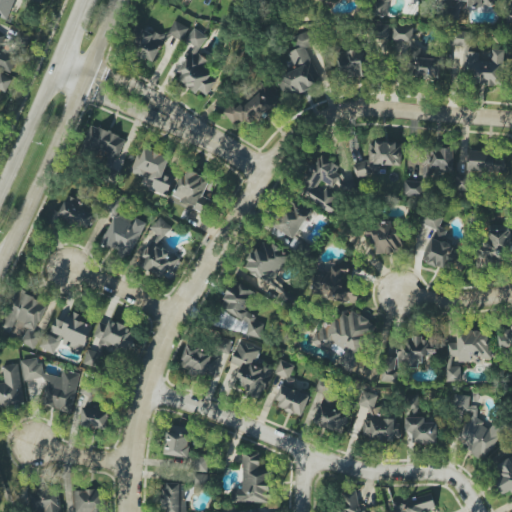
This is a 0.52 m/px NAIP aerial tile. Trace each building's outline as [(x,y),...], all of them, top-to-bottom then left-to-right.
[(0,0),(0,17),(8,20),(15,0),(25,0),(41,6),(43,0),(0,0)] [(388,0),(379,0),(375,0),(375,15),(387,16),(388,0)] [(188,27),(174,21),(169,34),(183,40),(188,27)] [(390,42),(390,25),(375,25),(374,42),(390,42)] [(415,28),(392,27),(392,43),(400,43),(399,76),(439,77),(439,58),(419,58),(419,46),(415,46),(415,28)] [(154,62),(165,38),(142,28),(131,52),(154,62)] [(207,37),(193,28),(186,40),(195,46),(175,78),(206,97),(217,79),(204,70),(210,61),(197,53),(207,37)] [(295,71),(277,78),(284,97),(320,84),(307,47),(318,43),(313,30),(295,36),(299,48),(288,52),(295,71)] [(470,31),(453,31),(453,46),(470,46),(470,31)] [(0,67),(11,72),(19,53),(2,46),(6,36),(0,33),(0,67)] [(503,50),(491,49),(491,61),(479,61),(479,52),(464,52),(463,76),(472,76),(471,84),(502,85),(503,50)] [(367,75),(366,51),(338,51),(338,76),(367,75)] [(0,88),(6,92),(13,79),(1,73),(0,73),(0,88)] [(225,114),(234,125),(243,117),(251,127),(281,102),(275,95),(271,98),(260,85),(225,114)] [(121,156),(125,135),(88,128),(85,149),(121,156)] [(401,166),(402,143),(370,141),(369,163),(356,162),(355,177),(384,179),(385,165),(401,166)] [(130,173),(153,181),(150,190),(167,196),(173,178),(164,175),(170,157),(144,148),(142,156),(137,154),(130,173)] [(453,172),(454,148),(433,148),(433,154),(422,154),(422,171),(453,172)] [(469,172),(503,175),(504,165),(495,164),(497,153),(470,150),(468,175),(458,174),(457,190),(468,191),(469,172)] [(300,195),(330,214),(341,198),(326,188),(324,191),(318,187),(322,181),(333,188),(335,185),(348,193),(355,183),(343,176),(345,172),(318,156),(301,184),(305,186),(300,195)] [(207,214),(212,200),(210,199),(216,180),(184,170),(173,202),(207,214)] [(422,197),(422,181),(404,181),(404,196),(422,197)] [(58,219),(89,231),(97,208),(66,197),(58,219)] [(294,239),(311,210),(292,199),(271,234),(278,239),(282,232),(294,239)] [(448,230),(439,226),(443,218),(427,210),(421,222),(436,230),(432,237),(442,242),(448,230)] [(101,245),(130,258),(145,224),(116,211),(101,245)] [(180,257),(171,252),(160,241),(170,230),(171,228),(161,217),(150,228),(155,233),(137,265),(166,279),(172,273),(180,257)] [(375,255),(401,252),(398,222),(366,225),(367,236),(373,236),(375,255)] [(509,226),(486,226),(486,242),(479,243),(479,266),(510,265),(509,226)] [(444,269),(452,245),(431,238),(423,261),(444,269)] [(274,242),(269,247),(266,243),(244,261),(264,286),(273,278),(270,275),(289,260),(274,242)] [(315,271),(312,298),(350,302),(354,265),(331,263),(330,273),(315,271)] [(249,320),(246,335),(260,338),(263,325),(255,323),(257,315),(247,312),(252,289),(228,284),(221,314),(249,320)] [(48,303),(18,290),(1,330),(11,335),(16,323),(27,328),(21,343),(35,349),(41,335),(35,333),(48,303)] [(371,320),(338,310),(333,326),(321,322),(313,346),(332,352),(333,346),(344,349),(339,365),(355,369),(371,320)] [(82,352),(95,321),(70,311),(66,322),(55,318),(42,348),(55,353),(59,343),(82,352)] [(135,329),(110,320),(108,325),(100,322),(94,337),(127,350),(135,329)] [(496,331),(499,349),(511,346),(511,323),(511,324),(511,329),(496,331)] [(446,381),(461,382),(461,367),(451,367),(451,362),(470,362),(470,357),(490,357),(490,333),(457,332),(457,343),(447,343),(446,381)] [(232,340),(221,338),(219,352),(230,354),(232,340)] [(400,383),(401,366),(421,368),(422,355),(435,356),(437,340),(408,338),(407,351),(398,350),(397,358),(385,357),(383,381),(400,383)] [(261,347),(239,339),(230,363),(242,367),(236,384),(250,389),(248,395),(261,399),(271,370),(255,364),(261,347)] [(213,374),(219,359),(188,345),(179,366),(204,377),(206,371),(213,374)] [(80,374),(62,370),(61,377),(44,373),(42,363),(28,359),(21,360),(23,380),(32,379),(47,383),(42,400),(43,406),(71,412),(80,374)] [(294,366),(280,360),(275,374),(284,378),(273,404),(302,416),(310,396),(291,389),(295,379),(290,377),(294,366)] [(0,408),(24,405),(18,363),(3,366),(5,382),(1,383),(0,377),(0,408)] [(314,423),(342,434),(350,411),(327,403),(335,383),(320,377),(315,392),(324,395),(314,423)] [(378,395),(362,391),(358,406),(369,409),(361,435),(392,444),(398,421),(384,417),(386,410),(374,407),(378,395)] [(437,423),(425,423),(425,417),(419,417),(419,395),(406,395),(406,432),(413,432),(413,443),(437,443),(437,423)] [(504,427),(494,422),(491,428),(477,420),(478,408),(470,408),(470,396),(454,395),(453,409),(461,414),(471,414),(471,415),(458,437),(458,443),(486,459),(504,427)] [(110,411),(83,407),(80,426),(107,430),(110,411)] [(164,454),(188,458),(192,431),(168,427),(164,454)] [(511,445),(511,456),(490,470),(505,496),(511,491),(511,443),(511,444),(511,445)] [(236,502),(270,503),(270,469),(260,469),(260,454),(243,454),(243,491),(236,490),(236,502)] [(194,471),(208,472),(209,457),(195,457),(194,471)] [(194,474),(194,488),(207,487),(207,474),(194,474)] [(185,511),(186,483),(164,483),(163,511),(185,511)] [(60,511),(60,488),(29,489),(29,511),(60,511)] [(75,490),(75,511),(105,511),(104,489),(75,490)] [(364,511),(365,510),(360,511),(356,491),(339,494),(342,509),(333,511),(364,511)] [(392,503),(394,511),(424,511),(424,510),(436,507),(432,493),(392,503)]
